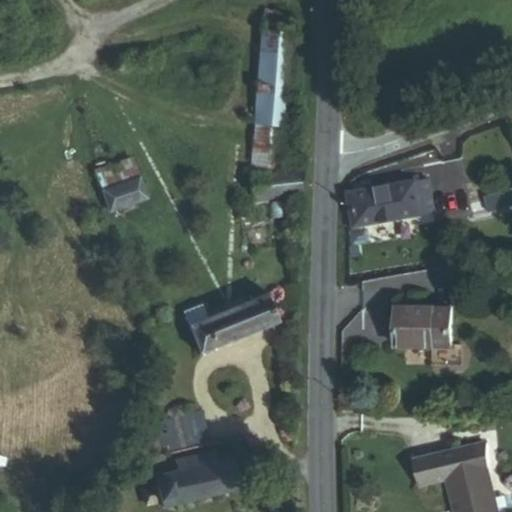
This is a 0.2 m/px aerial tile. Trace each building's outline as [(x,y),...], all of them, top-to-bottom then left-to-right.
[(253,176),(283,174),(293,13),(265,9),(253,176)] [(110,212),(147,201),(133,158),(97,170),(110,212)] [(256,202),(305,196),(305,171),(283,174),(253,176),(256,202)] [(353,230),(432,216),(427,185),(347,198),(353,230)] [(491,226),(511,218),(511,204),(487,214),(491,226)] [(511,222),(492,229),(495,241),(511,236),(511,222)] [(470,263),(483,263),(484,248),(471,248),(470,263)] [(211,318),(206,306),(187,314),(203,353),(278,321),(267,294),(211,318)] [(399,351),(451,352),(452,315),(399,314),(399,351)] [(171,455),(208,448),(201,414),(164,422),(171,455)] [(488,450),(417,467),(423,493),(451,486),(456,511),(497,511),(489,477),(488,450)] [(166,509),(246,487),(237,456),(215,462),(213,453),(178,463),(180,472),(157,479),(159,486),(164,502),(166,509)] [(147,507),(164,502),(159,486),(143,491),(147,507)]
